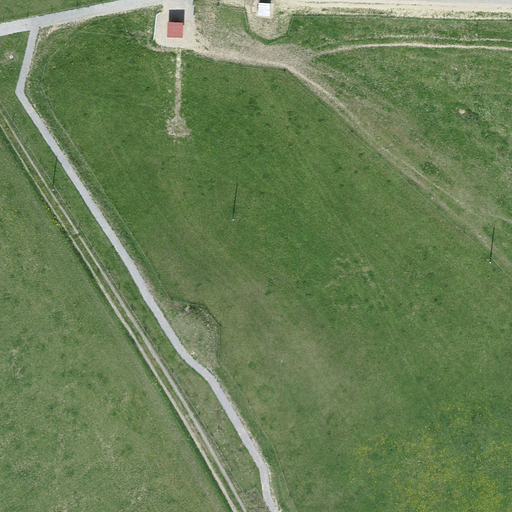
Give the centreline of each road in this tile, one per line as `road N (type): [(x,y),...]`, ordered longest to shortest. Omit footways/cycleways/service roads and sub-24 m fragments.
road 1 (track): [(511,3),(142,0),(0,29)]
road 2 (track): [(239,511),(0,116)]
